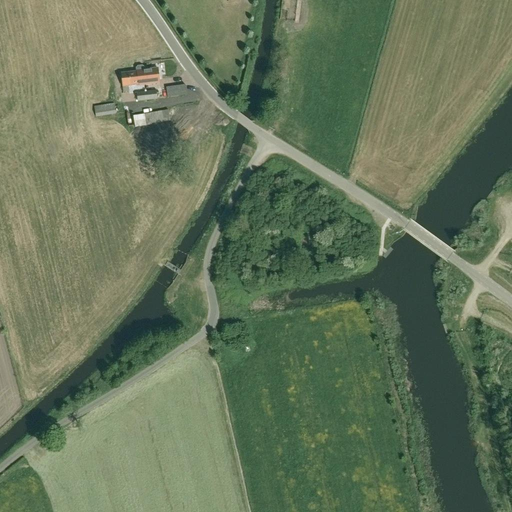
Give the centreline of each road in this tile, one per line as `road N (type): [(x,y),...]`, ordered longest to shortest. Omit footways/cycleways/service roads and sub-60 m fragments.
road 1 (unclassified): [(0,468),(210,327),(209,249),(267,139)]
road 2 (tertiary): [(511,301),(267,139)]
road 3 (tertiary): [(267,139),(205,91),(143,0)]
